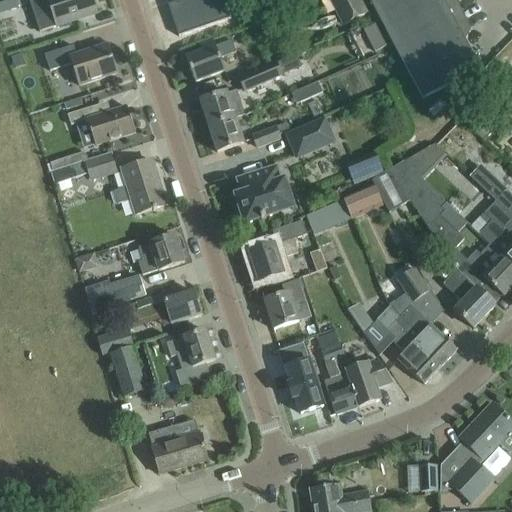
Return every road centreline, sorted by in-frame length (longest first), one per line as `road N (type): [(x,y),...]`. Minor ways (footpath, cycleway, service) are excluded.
road 1 (unclassified): [(277,465),(131,0)]
road 2 (residential): [(277,465),(444,401),(511,336)]
road 3 (unclassified): [(126,511),(258,470)]
